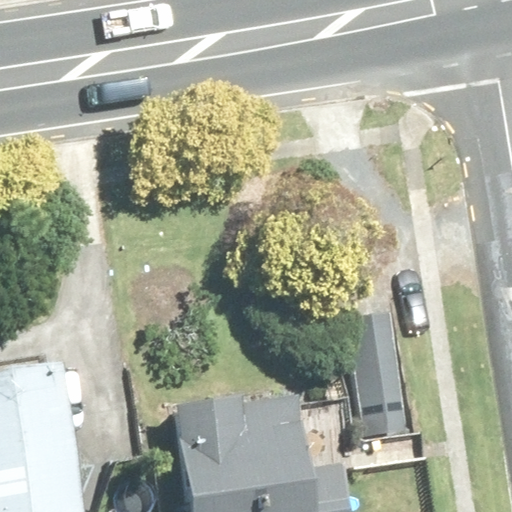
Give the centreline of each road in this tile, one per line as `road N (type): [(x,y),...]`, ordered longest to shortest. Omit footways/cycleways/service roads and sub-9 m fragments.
road 1 (primary): [(465,0),(0,74)]
road 2 (residential): [(511,160),(487,0)]
